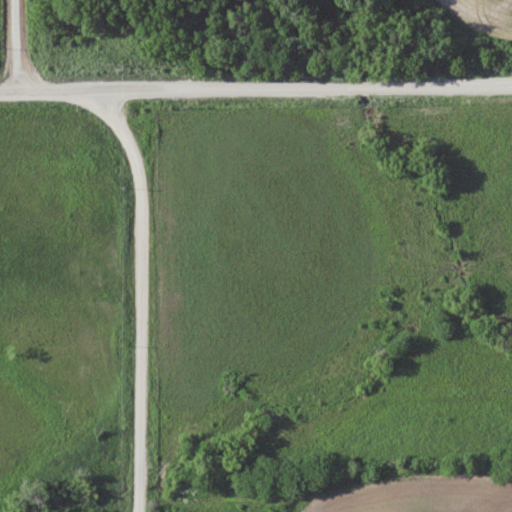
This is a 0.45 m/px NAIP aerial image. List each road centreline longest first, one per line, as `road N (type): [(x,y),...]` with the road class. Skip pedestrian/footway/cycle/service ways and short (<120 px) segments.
road 1 (residential): [(511,84),(0,93)]
road 2 (residential): [(138,511),(137,176),(126,140),(94,91)]
